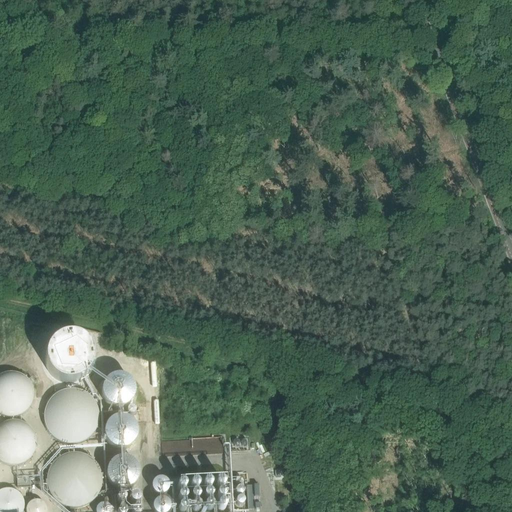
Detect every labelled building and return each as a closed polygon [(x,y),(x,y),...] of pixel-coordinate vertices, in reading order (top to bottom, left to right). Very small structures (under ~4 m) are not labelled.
[(0,414),(1,415),(7,418),(14,419),(20,418),(26,415),(32,412),(36,406),(39,400),(40,393),(39,386),(36,380),(32,374),(25,370),(17,367),(9,368),(2,370),(0,371),(0,414)] [(50,426),(55,432),(60,436),(66,438),(73,439),(79,438),(86,436),(91,432),(95,427),(98,420),(99,414),(98,407),(95,400),(91,395),(84,390),(76,388),(68,388),(61,391),(54,396),(50,402),(47,410),(48,418),(50,426)] [(0,457),(4,461),(9,464),(16,465),(23,464),(29,462),(34,458),(37,452),(39,447),(39,440),(38,434),(35,429),(30,424),(25,421),(18,420),(12,421),(6,423),(1,427),(0,427),(0,457)] [(219,462),(218,438),(162,441),(163,457),(188,456),(189,464),(219,462)] [(55,492),(60,498),(65,502),(71,505),(77,505),(84,505),(90,502),(95,498),(100,493),(102,486),(103,480),(102,473),(100,466),(95,461),(89,456),(81,454),(73,454),(65,457),(59,462),(54,468),(52,476),(52,484),(55,492)] [(246,485),(247,509),(259,509),(258,485),(246,485)] [(0,511),(18,511),(18,491),(0,491),(0,511)] [(26,505),(29,511),(42,511),(37,500),(26,505)]
